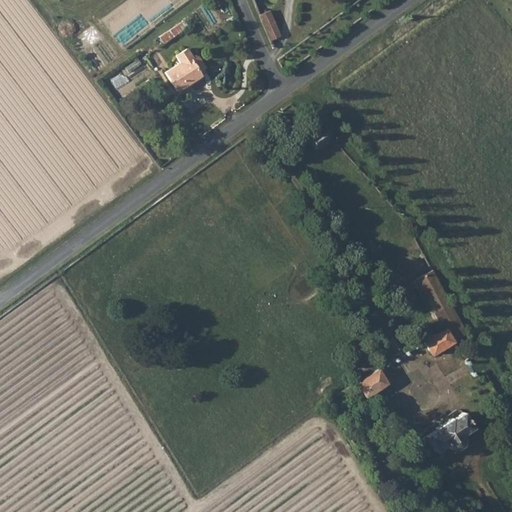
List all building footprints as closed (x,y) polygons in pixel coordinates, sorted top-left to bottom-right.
[(270,11),(259,15),(270,41),(281,36),(277,28),(270,11)] [(176,56),(181,63),(164,73),(176,93),(200,77),(198,73),(189,59),(192,57),(187,50),(176,56)] [(189,59),(198,73),(205,69),(196,55),(192,57),(189,59)] [(332,137),(325,125),(320,126),(314,130),(308,135),(316,148),(328,142),(332,137)] [(445,329),(461,319),(434,269),(418,279),(445,329)] [(461,319),(445,329),(425,341),(434,355),(468,333),(461,319)] [(385,383),(377,368),(345,385),(349,394),(353,403),(385,383)] [(498,412),(503,419),(510,415),(505,407),(498,412)] [(424,433),(435,452),(448,445),(450,448),(454,449),(464,443),(465,439),(463,434),(474,427),(463,409),(455,409),(446,414),(443,410),(432,417),(434,421),(426,426),(424,433)]
